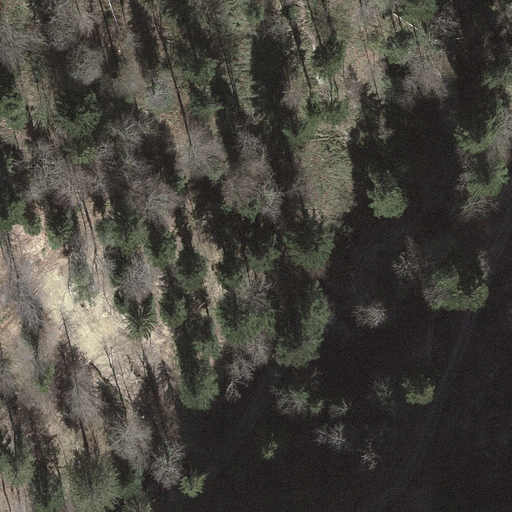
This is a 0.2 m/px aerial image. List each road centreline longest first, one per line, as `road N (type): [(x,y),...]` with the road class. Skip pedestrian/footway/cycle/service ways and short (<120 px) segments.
road 1 (track): [(0,327),(68,232),(73,209),(66,190),(25,149),(21,74),(3,35),(5,0)]
road 2 (track): [(367,511),(417,461),(511,224)]
